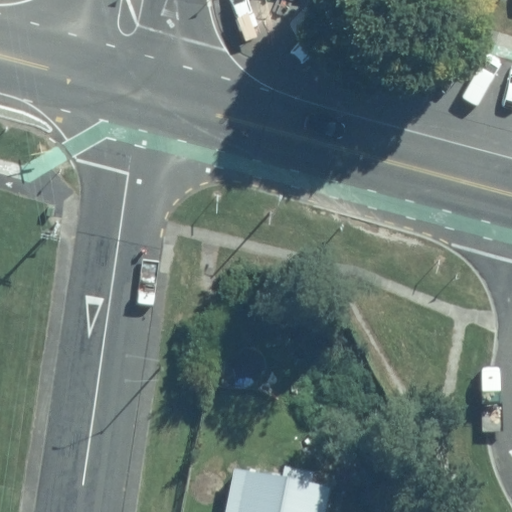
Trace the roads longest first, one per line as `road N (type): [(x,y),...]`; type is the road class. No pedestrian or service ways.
road 1 (residential): [(135,92),(79,511)]
road 2 (tertiary): [(511,192),(135,92)]
road 3 (tertiary): [(135,92),(0,56)]
